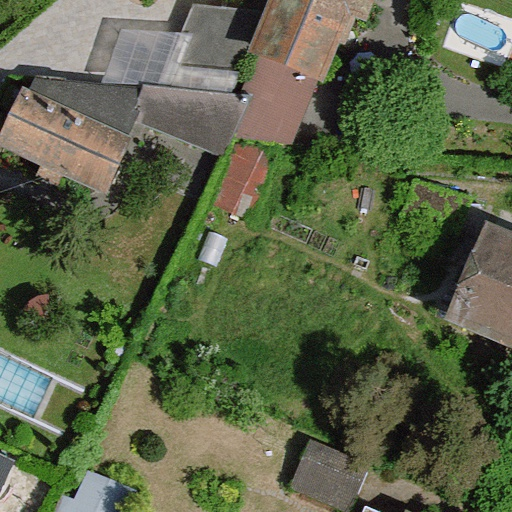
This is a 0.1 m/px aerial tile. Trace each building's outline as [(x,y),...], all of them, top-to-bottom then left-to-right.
[(284,0),(258,65),(318,89),(330,94),(358,24),(376,31),(388,0),(284,0)] [(108,89),(238,101),(269,17),(197,12),(186,41),(125,38),(108,89)] [(258,103),(237,143),(293,148),(318,89),(258,65),(243,101),(258,103)] [(243,101),(238,101),(108,89),(42,82),(31,101),(133,149),(143,126),(226,160),(237,143),(258,103),(243,101)] [(109,202),(133,149),(31,101),(6,154),(109,202)] [(511,231),(491,223),(447,327),(511,354),(511,231)] [(79,460),(60,511),(127,511),(139,481),(79,460)]
